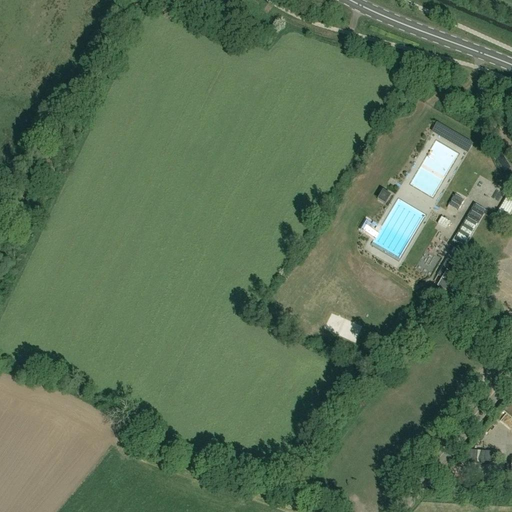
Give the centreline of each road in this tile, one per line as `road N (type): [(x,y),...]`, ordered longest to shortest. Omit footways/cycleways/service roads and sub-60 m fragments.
road 1 (unclassified): [(399,511),(511,375)]
road 2 (primary): [(511,66),(354,0)]
